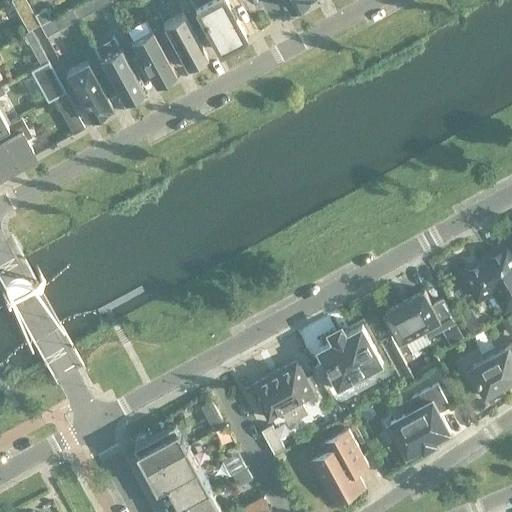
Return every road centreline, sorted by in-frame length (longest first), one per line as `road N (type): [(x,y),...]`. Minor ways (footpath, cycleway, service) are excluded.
road 1 (residential): [(200,360),(511,189)]
road 2 (residential): [(0,200),(289,46)]
road 3 (residential): [(90,419),(0,251)]
road 4 (residential): [(200,360),(283,511)]
road 5 (residential): [(511,415),(369,511)]
road 6 (residential): [(90,419),(200,360)]
